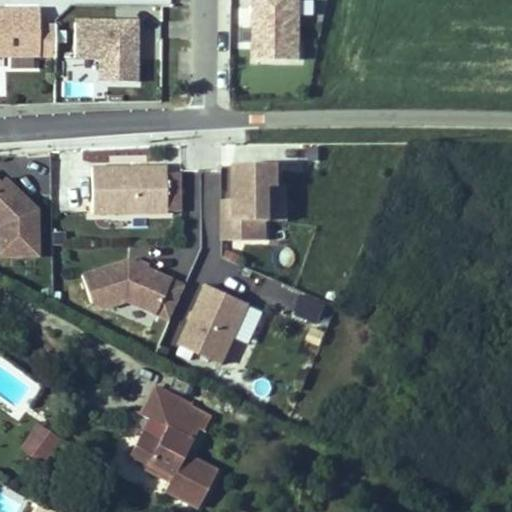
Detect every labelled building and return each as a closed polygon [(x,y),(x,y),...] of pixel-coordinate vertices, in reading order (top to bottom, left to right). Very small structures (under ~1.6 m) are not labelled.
[(300,0),(256,0),(257,60),(301,60),(300,0)] [(302,23),(321,24),(322,2),(304,0),(302,23)] [(34,14),(0,14),(0,60),(50,61),(50,30),(34,30),(34,14)] [(95,85),(132,84),(131,24),(71,24),(69,27),(69,61),(95,61),(95,85)] [(273,221),(273,202),(281,202),(281,163),(243,164),(243,185),(239,185),(239,199),(224,199),(224,240),(268,240),(268,221),(273,221)] [(169,170),(169,165),(95,166),(95,211),(169,211),(169,209),(183,209),(183,170),(169,170)] [(28,202),(25,205),(20,200),(23,196),(4,177),(0,180),(0,254),(36,255),(36,209),(28,202)] [(86,208),(86,183),(55,183),(55,208),(86,208)] [(28,202),(23,196),(20,200),(25,205),(28,202)] [(187,285),(149,268),(148,267),(146,271),(139,268),(141,264),(140,264),(131,260),(84,275),(93,301),(116,294),(172,319),(187,285)] [(149,268),(150,264),(141,260),(140,264),(141,264),(139,268),(146,271),(148,267),(149,268)] [(222,364),(251,304),(210,284),(181,344),(222,364)] [(301,293),(293,315),(318,325),(327,303),(301,293)] [(148,462),(171,475),(163,490),(195,507),(217,470),(184,452),(198,428),(204,430),(211,416),(190,405),(192,402),(157,384),(142,411),(149,415),(166,425),(157,441),(140,432),(126,459),(144,469),(148,462)] [(149,415),(140,432),(157,441),(166,425),(149,415)] [(24,446),(29,450),(36,440),(50,448),(42,459),(47,463),(59,447),(62,441),(39,425),(24,446)] [(29,450),(42,459),(50,448),(36,440),(29,450)] [(0,511),(18,511),(23,500),(0,489),(0,511)]
